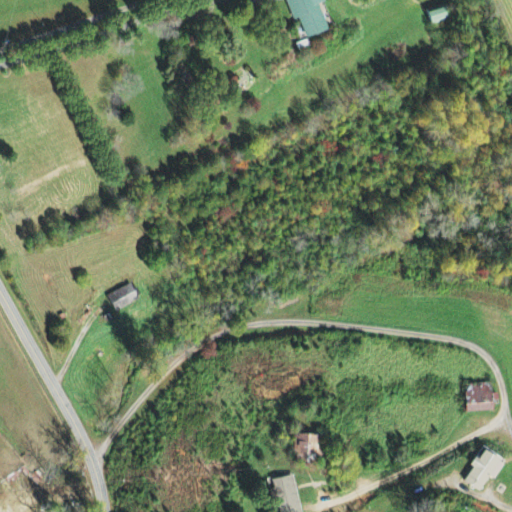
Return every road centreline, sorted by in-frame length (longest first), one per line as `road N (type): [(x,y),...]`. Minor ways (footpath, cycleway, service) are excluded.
road 1 (residential): [(103,478),(132,400),(213,334),(293,321),(372,327),(459,342),(501,378)]
road 2 (residential): [(106,511),(103,478),(0,284)]
